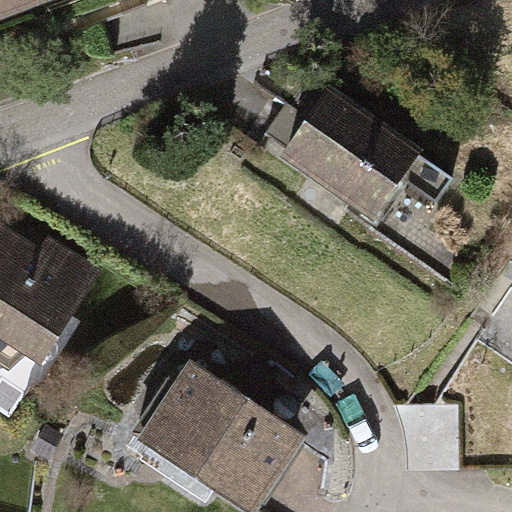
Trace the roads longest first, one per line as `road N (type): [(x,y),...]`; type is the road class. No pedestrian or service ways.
road 1 (residential): [(369,511),(375,494),(367,424),(326,359),(0,144)]
road 2 (residential): [(0,143),(392,0)]
